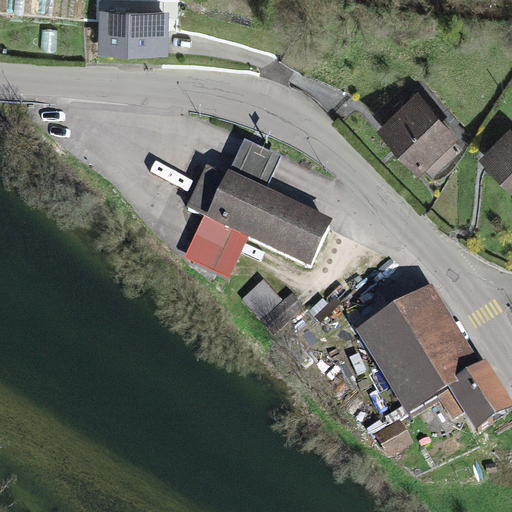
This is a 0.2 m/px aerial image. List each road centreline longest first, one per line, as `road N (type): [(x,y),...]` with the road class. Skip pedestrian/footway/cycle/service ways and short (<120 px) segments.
road 1 (residential): [(0,77),(187,90),(258,108),(337,159),(444,267)]
road 2 (residential): [(444,267),(511,366)]
